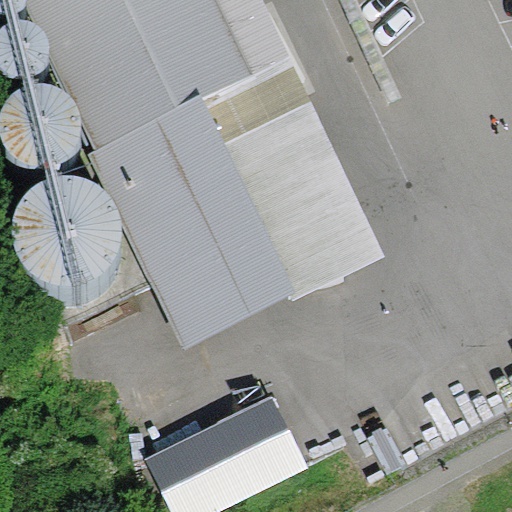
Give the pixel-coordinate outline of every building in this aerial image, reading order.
[(0,0),(0,36),(2,37),(14,35),(30,28),(28,13),(20,0),(18,0),(0,0)] [(206,0),(38,0),(197,332),(375,246),(290,72),(247,93),(206,0)] [(0,93),(5,98),(26,99),(43,95),(49,82),(50,72),(47,55),(40,48),(26,42),(2,47),(0,48),(0,93)] [(29,188),(52,186),(74,166),(79,149),(77,126),(63,118),(52,109),(28,110),(3,125),(0,145),(0,156),(9,173),(29,188)] [(22,285),(52,310),(85,308),(119,271),(113,232),(107,214),(87,199),(55,194),(35,207),(21,224),(8,247),(22,285)] [(271,398),(149,462),(169,511),(233,511),(315,479),(271,398)]
